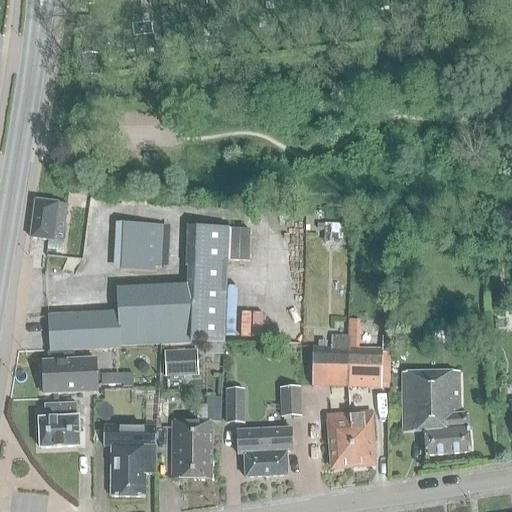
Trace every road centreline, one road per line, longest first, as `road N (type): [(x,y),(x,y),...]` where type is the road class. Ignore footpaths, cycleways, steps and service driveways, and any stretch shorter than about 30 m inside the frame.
road 1 (primary): [(0,256),(34,42)]
road 2 (residential): [(301,511),(511,478)]
